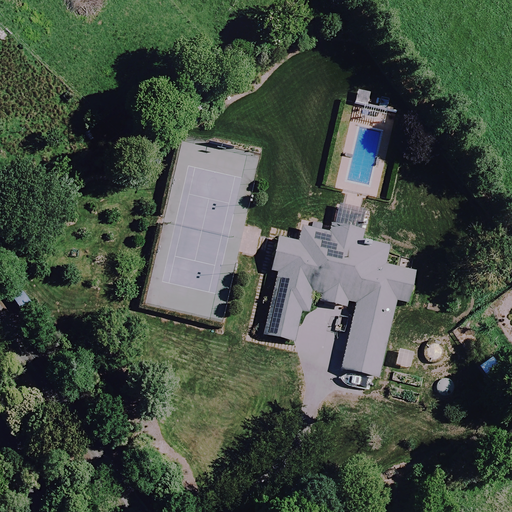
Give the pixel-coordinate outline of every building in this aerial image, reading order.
[(368,213),(338,206),(332,236),(305,230),(302,244),(280,239),(273,274),(278,275),(265,338),(296,344),(303,312),(311,313),(313,303),(355,311),(343,372),(381,380),(397,303),(411,305),(417,274),(385,267),(389,248),(362,242),(368,213)] [(33,307),(20,289),(10,297),(22,314),(33,307)] [(448,359),(441,342),(424,348),(431,365),(448,359)] [(418,353),(400,348),(395,368),(412,373),(418,353)] [(447,369),(431,376),(438,391),(454,384),(447,369)]
